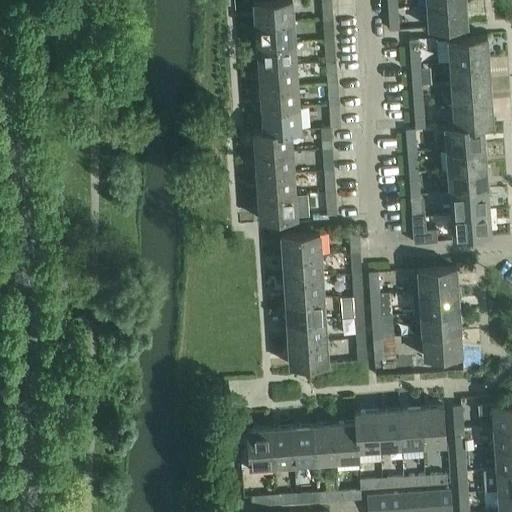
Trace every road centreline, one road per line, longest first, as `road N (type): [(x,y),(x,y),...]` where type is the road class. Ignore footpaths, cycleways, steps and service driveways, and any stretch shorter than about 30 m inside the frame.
road 1 (tertiary): [(27,511),(35,385),(27,136),(9,0)]
road 2 (residential): [(511,244),(375,250),(364,0)]
